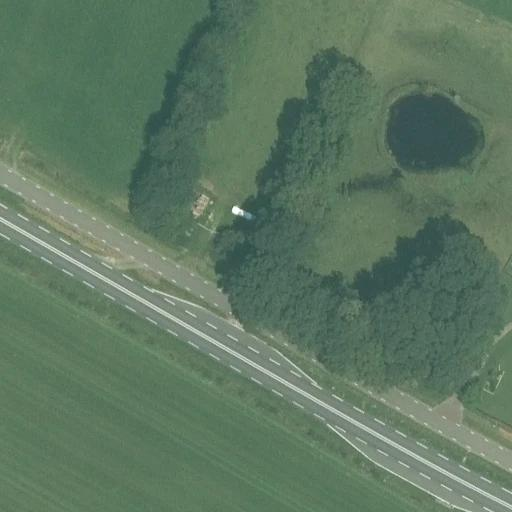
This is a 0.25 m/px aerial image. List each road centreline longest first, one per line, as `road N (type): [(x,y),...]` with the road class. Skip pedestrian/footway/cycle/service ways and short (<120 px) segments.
road 1 (primary): [(511,511),(0,222)]
road 2 (unclassified): [(511,463),(0,177)]
